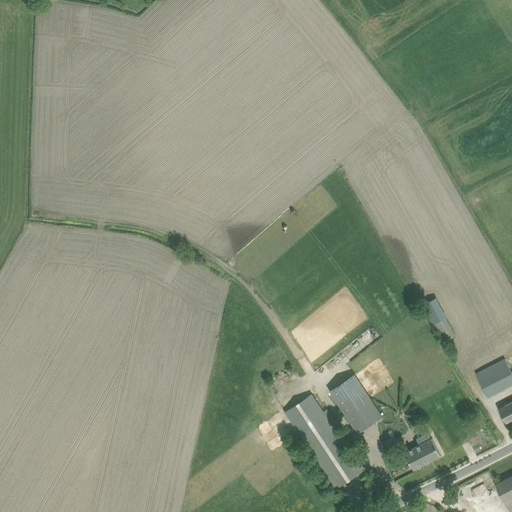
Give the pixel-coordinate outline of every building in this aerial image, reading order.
[(422,305),(441,341),(456,334),(436,298),(422,305)] [(505,358),(476,373),(487,396),(511,382),(511,371),(511,372),(505,358)] [(355,374),(330,391),(358,432),(382,416),(355,374)] [(285,412),(297,429),(296,429),(336,488),(363,470),(323,411),(312,394),(285,412)] [(511,401),(499,408),(501,413),(506,422),(511,418),(511,401)] [(446,431),(434,437),(441,451),(440,451),(442,455),(462,445),(457,436),(446,414),(440,418),(446,431)] [(405,452),(409,460),(414,469),(442,455),(440,451),(441,451),(434,437),(405,452)] [(510,511),(511,510),(511,475),(496,484),(510,511)]
